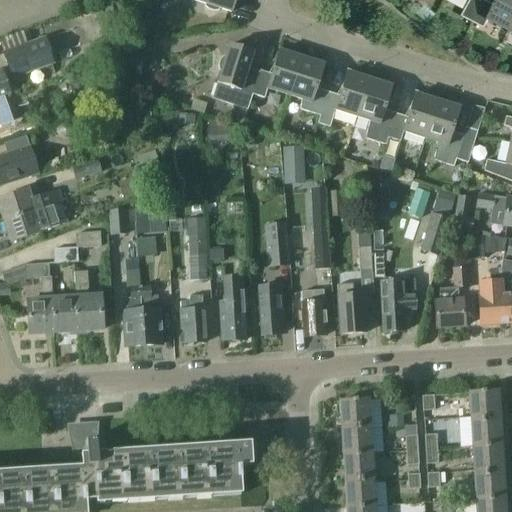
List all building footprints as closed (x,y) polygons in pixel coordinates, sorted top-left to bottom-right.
[(194,0),(194,2),(231,14),(235,3),(237,0),(194,0)] [(472,23),(484,1),(481,0),(467,0),(470,1),(461,18),(472,23)] [(508,32),(511,23),(511,0),(498,0),(495,7),(484,1),(472,23),(483,29),(488,21),(508,32)] [(143,33),(135,18),(124,23),(131,39),(143,33)] [(11,81),(32,74),(55,66),(45,38),(1,53),(11,81)] [(147,40),(119,43),(121,56),(124,56),(126,57),(128,58),(129,62),(126,63),(132,82),(157,66),(147,40)] [(248,111),(253,96),(258,79),(246,76),(254,51),(247,49),(240,50),(229,46),(226,58),(223,57),(220,61),(218,66),(219,73),(221,73),(213,100),(248,111)] [(289,97),(302,59),(294,57),(287,51),(280,49),(272,75),(260,72),(258,79),(253,96),(265,100),(268,91),(289,97)] [(320,117),(328,93),(316,90),(325,63),(318,61),(309,62),(302,59),(289,97),(301,101),(300,111),(320,117)] [(328,93),(320,117),(318,125),(330,129),(335,112),(357,119),(369,81),(361,78),(355,73),(348,71),(340,97),(328,93)] [(3,76),(0,76),(0,96),(5,94),(4,93),(9,92),(3,76)] [(377,83),(369,81),(357,119),(369,122),(365,140),(386,146),(388,139),(396,115),(384,111),(392,85),(385,83),(377,83)] [(403,133),(425,140),(437,102),(429,100),(422,94),(415,92),(407,118),(396,115),(388,139),(400,143),(403,133)] [(437,102),(425,140),(437,144),(433,162),(454,168),(456,160),(463,136),(452,133),(460,106),(453,104),(445,105),(437,102)] [(138,126),(152,123),(148,104),(134,107),(138,126)] [(511,132),(510,143),(511,143),(511,119),(505,118),(503,127),(511,130),(511,132)] [(232,128),(206,129),(207,144),(233,143),(232,128)] [(465,129),(463,136),(456,160),(468,164),(477,132),(465,129)] [(0,187),(37,175),(29,150),(26,140),(3,147),(6,157),(0,159),(0,187)] [(511,143),(510,143),(505,165),(486,161),(484,172),(511,183),(511,143)] [(283,150),(284,170),(302,169),(301,149),(283,150)] [(136,156),(141,170),(157,164),(153,151),(136,156)] [(101,172),(97,161),(71,169),(75,181),(101,172)] [(155,168),(117,181),(123,198),(161,185),(155,168)] [(310,190),(315,272),(330,271),(325,189),(310,190)] [(0,199),(0,212),(3,222),(60,203),(56,193),(44,197),(29,203),(25,191),(0,199)] [(428,195),(416,191),(407,216),(420,220),(428,195)] [(327,193),(328,218),(344,217),(343,192),(327,193)] [(511,200),(506,200),(494,199),(495,198),(478,196),(476,209),(492,211),(493,208),(505,210),(502,227),(511,228),(511,200)] [(467,219),(471,199),(460,197),(456,217),(452,216),(449,230),(470,233),(473,220),(467,219)] [(177,206),(172,198),(165,203),(170,211),(177,206)] [(138,222),(138,233),(146,232),(161,231),(159,200),(131,202),(132,223),(138,222)] [(60,203),(3,222),(10,243),(39,234),(67,224),(60,203)] [(107,209),(108,237),(125,236),(124,209),(107,209)] [(432,217),(421,251),(438,256),(448,222),(432,217)] [(264,268),(286,266),(283,222),(261,224),(264,268)] [(99,234),(75,235),(76,249),(100,248),(99,234)] [(482,238),(469,239),(470,260),(484,259),(482,238)] [(355,248),(357,271),(369,270),(367,247),(355,248)] [(76,249),(53,251),(53,265),(77,263),(76,249)] [(205,250),(190,251),(191,281),(206,281),(205,250)] [(223,252),(208,253),(209,263),(224,262),(223,252)] [(511,324),(511,264),(502,262),(501,272),(500,272),(504,325),(511,324)] [(52,335),(49,300),(47,265),(23,267),(23,281),(39,280),(40,292),(37,293),(38,301),(26,302),(28,336),(52,335)] [(452,270),(454,290),(438,291),(439,303),(434,304),(436,330),(463,328),(461,302),(458,302),(457,290),(468,289),(466,269),(452,270)] [(491,284),(478,284),(479,297),(478,297),(480,327),(504,325),(500,272),(491,272),(491,284)] [(75,299),(77,333),(101,332),(99,297),(89,298),(87,273),(74,274),(75,299)] [(220,314),(222,343),(246,342),(244,313),(242,313),(240,281),(227,281),(223,281),(224,293),(224,305),(221,306),(221,314),(220,314)] [(380,284),(382,333),(405,332),(404,312),(414,311),(413,282),(380,284)] [(352,285),(337,286),(337,298),(338,298),(340,336),(365,334),(362,296),(353,297),(352,285)] [(283,323),(281,286),(256,288),(260,340),(280,338),(279,323),(283,323)] [(140,300),(141,312),(143,347),(161,346),(158,297),(149,298),(149,288),(129,289),(130,300),(140,300)] [(323,292),(301,294),(304,338),(326,336),(323,292)] [(185,345),(206,344),(204,311),(203,312),(202,297),(189,298),(190,303),(181,304),(181,312),(180,312),(181,331),(184,331),(185,345)] [(52,335),(77,333),(75,299),(49,300),(52,335)] [(125,348),(143,347),(141,312),(123,313),(125,348)] [(469,395),(470,419),(481,419),(482,424),(499,423),(497,393),(485,394),(484,393),(480,393),(480,394),(469,395)] [(434,397),(422,398),(424,412),(435,412),(434,397)] [(415,413),(414,399),(404,399),(404,414),(415,413)] [(339,403),(341,428),(359,427),(359,433),(370,432),(368,401),(357,402),(357,401),(352,401),(352,402),(339,403)] [(500,447),(499,423),(482,424),(481,419),(470,419),(472,449),(500,447)] [(341,428),(343,457),(372,455),(370,432),(359,433),(359,427),(341,428)] [(426,451),(437,450),(436,436),(425,437),(426,451)] [(407,452),(418,452),(417,437),(406,438),(407,452)] [(250,467),(250,464),(249,445),(235,446),(235,447),(94,457),(94,455),(80,456),(81,470),(0,475),(0,511),(85,511),(85,502),(95,502),(96,506),(240,496),(238,468),(250,467)] [(502,476),(500,447),(472,449),(474,473),(485,472),(485,477),(502,476)] [(437,450),(426,451),(427,465),(438,465),(437,450)] [(418,452),(407,452),(408,467),(418,466),(418,452)] [(363,486),(374,485),(372,455),(343,457),(345,481),(362,480),(363,486)] [(474,473),(476,502),(504,500),(502,476),(485,477),(485,472),(474,473)] [(438,474),(428,475),(429,489),(440,488),(438,474)] [(419,476),(408,477),(409,491),(420,490),(419,476)] [(346,510),(376,509),(374,485),(363,486),(362,480),(345,481),(346,510)] [(476,502),(476,511),(504,511),(504,500),(476,502)]
